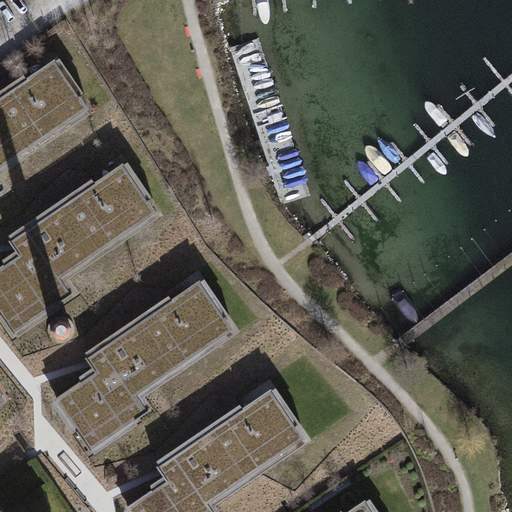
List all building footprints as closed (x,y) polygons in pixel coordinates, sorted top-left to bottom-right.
[(0,200),(6,197),(0,188),(0,167),(80,115),(50,69),(0,101),(0,200)] [(120,162),(2,239),(14,258),(0,267),(0,324),(8,337),(71,296),(59,278),(155,216),(120,162)] [(194,276),(83,358),(96,375),(52,408),(87,454),(146,411),(137,399),(233,329),(194,276)] [(297,441),(265,394),(154,469),(165,484),(123,511),(209,511),(204,504),(297,441)] [(371,511),(365,502),(350,511),(371,511)]
